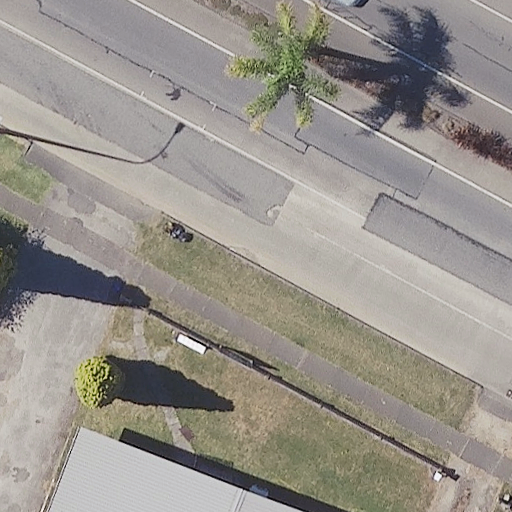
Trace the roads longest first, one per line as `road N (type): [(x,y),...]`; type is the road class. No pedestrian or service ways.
road 1 (secondary): [(511,247),(55,0)]
road 2 (secondary): [(387,0),(511,67)]
